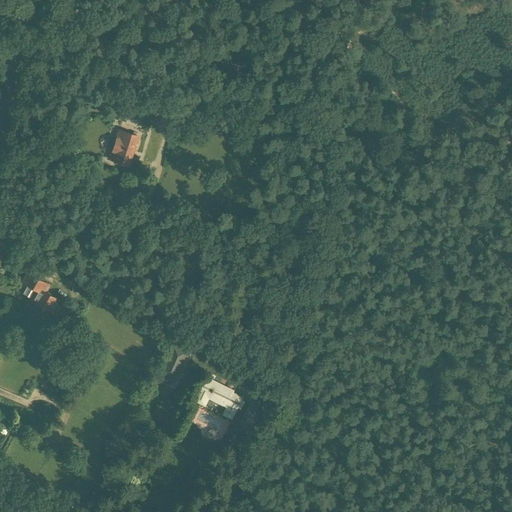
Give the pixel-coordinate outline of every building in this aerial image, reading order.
[(128,166),(129,165),(139,135),(118,128),(114,139),(113,139),(111,140),(109,146),(111,149),(108,159),(128,166)] [(166,254),(175,248),(165,231),(155,237),(166,254)] [(46,291),(50,284),(35,276),(38,269),(27,264),(23,271),(25,272),(20,281),(27,285),(23,294),(30,298),(34,289),(35,290),(30,300),(57,315),(64,302),(46,291)] [(173,344),(159,374),(175,381),(189,351),(173,344)] [(230,393),(220,389),(222,386),(205,377),(198,392),(236,411),(243,396),(232,391),(230,393)] [(217,421),(219,414),(206,410),(203,417),(217,421)] [(12,432),(16,425),(11,423),(5,420),(1,428),(7,430),(12,432)]
